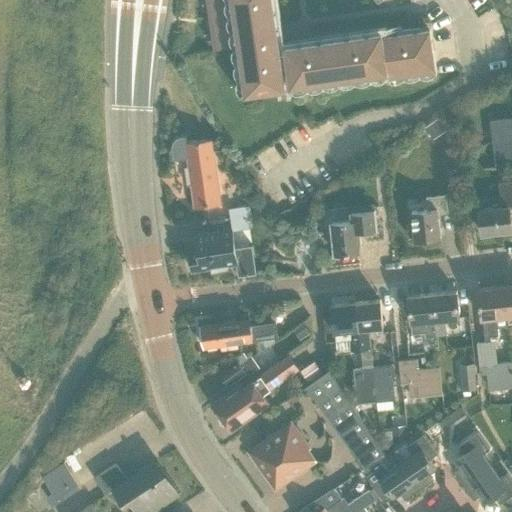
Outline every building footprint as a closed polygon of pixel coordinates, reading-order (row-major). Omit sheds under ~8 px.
[(280,46),(276,19),(273,0),(210,0),(217,49),(233,47),(240,95),(290,86),(291,90),(386,74),(387,84),(437,75),(430,29),(383,36),(382,31),(280,46)] [(511,10),(505,1),(498,6),(506,17),(511,12),(511,10)] [(511,118),(490,120),(496,167),(510,166),(511,174),(511,118)] [(188,167),(189,176),(191,184),(195,207),(220,204),(211,140),(187,143),(186,136),(181,137),(177,139),(174,142),(173,146),(173,150),(174,159),(187,157),(189,166),(188,167)] [(511,228),(511,226),(510,206),(511,205),(511,179),(498,181),(501,205),(479,208),(482,232),(511,228)] [(413,223),(407,224),(409,238),(415,237),(416,240),(441,237),(438,213),(448,211),(446,194),(427,196),(428,209),(412,211),(413,223)] [(239,219),(250,217),(249,209),(237,211),(239,219)] [(361,251),(358,230),(376,228),(374,214),(352,217),(353,220),(332,223),(335,254),(361,251)] [(250,217),(239,219),(240,228),(252,226),(250,217)] [(199,250),(189,252),(192,270),(211,267),(212,272),(228,270),(227,264),(236,263),(239,276),(257,273),(252,245),(235,248),(232,229),(197,235),(199,250)] [(497,328),(508,326),(504,286),(479,289),(482,318),(496,317),(497,328)] [(460,318),(456,291),(432,294),(437,336),(447,335),(446,319),(460,318)] [(425,337),(437,336),(432,294),(408,297),(411,324),(412,333),(424,332),(425,337)] [(380,300),(355,303),(361,351),(362,351),(364,370),(373,369),(374,369),(372,348),(371,349),(368,329),(383,327),(380,300)] [(332,317),(323,318),(325,333),(334,332),(334,333),(336,333),(338,351),(351,349),(351,352),(361,351),(355,303),(331,306),(332,317)] [(275,311),(273,314),(273,319),(277,322),(282,321),(285,317),(284,312),(280,310),(275,311)] [(486,342),(478,342),(482,374),(488,373),(489,388),(511,385),(511,365),(511,361),(498,363),(495,341),(492,341),(491,336),(499,335),(498,327),(497,328),(496,317),(483,318),(486,342)] [(251,325),(250,320),(230,323),(230,322),(201,326),(204,348),(233,344),(233,342),(260,338),(276,336),(278,336),(276,322),(251,325)] [(304,325),(294,332),(301,341),(311,334),(304,325)] [(276,336),(260,338),(262,350),(276,341),(276,336)] [(246,374),(249,377),(260,370),(251,358),(247,361),(242,354),(235,359),(236,361),(220,372),(230,385),(246,374)] [(424,357),(399,360),(402,387),(409,387),(410,397),(444,393),(441,366),(425,368),(424,357)] [(316,361),(305,368),(312,379),(323,372),(316,361)] [(225,424),(230,425),(232,428),(266,405),(259,395),(267,390),(266,389),(289,374),(281,363),(262,376),(254,381),(253,380),(244,386),(241,382),(213,402),(221,413),(221,418),(222,422),(225,424)] [(475,363),(460,365),(463,391),(477,390),(475,363)] [(374,369),(373,369),(377,401),(395,399),(392,367),(374,369)] [(359,403),(377,401),(373,369),(355,371),(359,403)] [(330,370),(306,387),(365,468),(388,453),(330,370)] [(462,406),(452,413),(457,420),(467,413),(462,406)] [(452,413),(442,419),(446,427),(457,420),(452,413)] [(291,421),(249,452),(276,489),(316,460),(308,449),(310,448),(291,421)] [(406,426),(392,427),(395,448),(407,441),(406,426)] [(465,453),(456,459),(461,466),(471,480),(491,466),(482,454),(490,449),(478,432),(459,445),(465,453)] [(413,454),(400,463),(415,482),(429,473),(436,468),(430,459),(437,453),(424,434),(407,446),(413,454)] [(75,456),(67,461),(73,470),(81,465),(75,456)] [(113,488),(124,503),(130,498),(139,511),(149,511),(179,492),(157,459),(127,479),(115,462),(94,477),(105,493),(113,488)] [(380,459),(363,471),(366,475),(383,463),(380,459)] [(366,475),(385,502),(393,496),(393,497),(401,492),(415,482),(400,463),(388,471),(383,463),(366,475)] [(65,465),(43,479),(51,493),(46,497),(51,504),(79,486),(65,465)] [(491,466),(471,480),(481,494),(486,502),(495,495),(500,503),(511,494),(511,479),(507,473),(499,479),(491,466)] [(357,511),(365,507),(377,499),(370,489),(349,504),(343,496),(341,498),(334,488),(309,504),(314,511),(357,511)] [(96,511),(91,503),(77,511),(96,511)]
